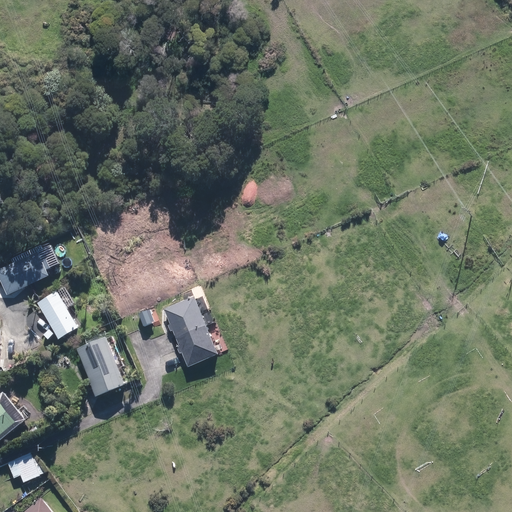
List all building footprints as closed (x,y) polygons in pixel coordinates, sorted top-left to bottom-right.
[(0,269),(0,272),(9,293),(51,275),(49,269),(53,267),(49,259),(45,260),(41,251),(0,269)] [(60,291),(41,302),(61,338),(81,326),(60,291)] [(182,354),(187,368),(216,356),(193,299),(164,311),(170,326),(168,327),(170,332),(172,332),(179,349),(176,349),(179,355),(182,354)] [(77,351),(95,398),(124,387),(105,340),(77,351)] [(0,436),(19,420),(3,401),(0,403),(0,436)] [(19,475),(23,484),(39,477),(39,476),(43,475),(36,457),(31,458),(30,454),(14,461),(14,463),(10,465),(15,477),(19,475)] [(26,511),(49,511),(40,501),(26,511)]
